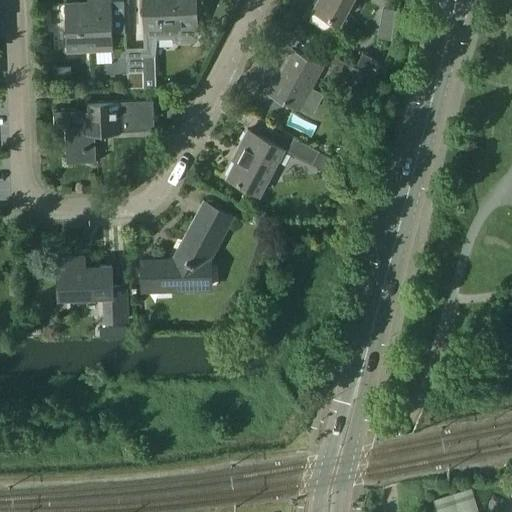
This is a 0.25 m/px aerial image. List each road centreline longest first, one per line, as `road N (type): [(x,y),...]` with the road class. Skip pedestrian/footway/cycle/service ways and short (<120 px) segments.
road 1 (secondary): [(447,0),(318,511)]
road 2 (secondary): [(338,511),(463,0)]
road 3 (residential): [(33,201),(135,207),(152,197),(258,0)]
road 4 (residential): [(33,201),(22,180),(15,0)]
